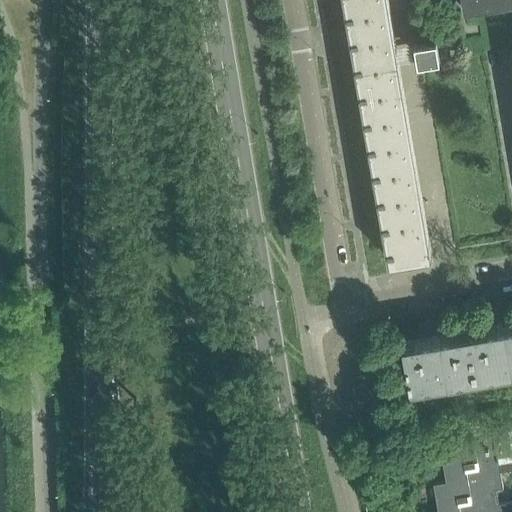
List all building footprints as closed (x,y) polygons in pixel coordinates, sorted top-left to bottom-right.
[(345,0),(387,244),(389,259),(432,251),(435,267),(441,266),(437,241),(430,242),(430,238),(429,238),(397,50),(396,45),(388,0),(345,0)] [(511,0),(462,0),(464,9),(511,1),(511,0)] [(417,47),(418,56),(440,53),(437,33),(415,36),(416,42),(417,47)] [(511,322),(484,328),(479,328),(479,327),(469,329),(476,372),(490,370),(491,371),(492,371),(491,366),(511,362),(511,322)] [(426,382),(427,382),(426,377),(460,371),(461,376),(462,376),(462,375),(476,372),(469,329),(459,331),(459,332),(454,333),(415,339),(414,338),(403,340),(410,385),(412,384),(412,383),(426,381),(426,382)] [(511,511),(511,500),(499,502),(496,488),(503,487),(500,470),(503,470),(511,468),(511,424),(476,431),(477,441),(441,447),(446,479),(434,481),(438,511),(511,511)]
